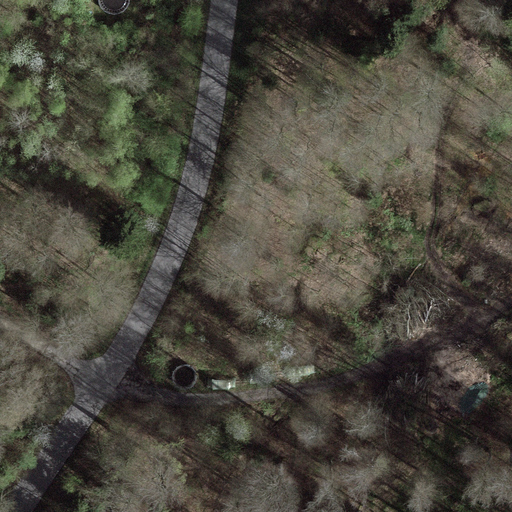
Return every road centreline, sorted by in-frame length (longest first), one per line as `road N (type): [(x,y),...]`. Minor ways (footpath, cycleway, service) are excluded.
road 1 (unclassified): [(225,0),(203,142),(166,266),(105,380),(18,511)]
road 2 (track): [(511,300),(420,353),(353,377),(234,397),(183,397),(105,380),(0,327)]
